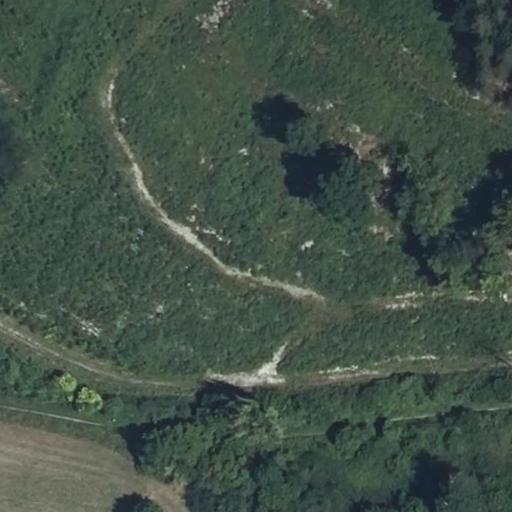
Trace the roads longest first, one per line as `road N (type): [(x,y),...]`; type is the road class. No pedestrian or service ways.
road 1 (track): [(0,313),(56,337),(180,369),(511,349)]
road 2 (track): [(511,122),(457,95),(320,0)]
